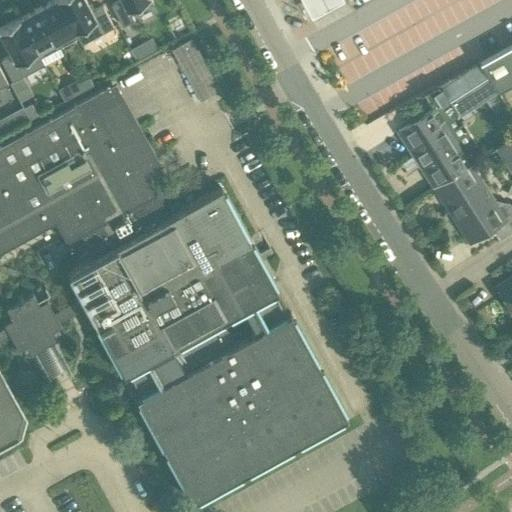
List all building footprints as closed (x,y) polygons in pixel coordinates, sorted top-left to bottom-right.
[(83,42),(60,0),(48,0),(38,6),(59,46),(78,36),(81,43),(83,42)] [(86,0),(60,0),(83,42),(114,25),(102,4),(92,10),(86,0)] [(116,0),(111,3),(122,24),(134,18),(131,13),(153,1),(152,0),(116,0)] [(38,6),(18,16),(43,63),(45,62),(41,55),(59,46),(38,6)] [(43,63),(18,16),(0,25),(0,31),(11,53),(1,59),(12,80),(43,63)] [(130,48),(136,58),(157,47),(151,36),(130,48)] [(220,89),(191,38),(171,49),(200,100),(220,89)] [(511,42),(503,48),(511,65),(511,42)] [(511,79),(511,65),(503,48),(480,61),(497,88),(511,79)] [(480,61),(443,84),(461,111),(497,88),(480,61)] [(78,81),(82,89),(93,83),(89,76),(78,81)] [(72,95),(82,89),(78,81),(68,87),(72,95)] [(0,243),(58,211),(69,230),(86,220),(102,249),(161,217),(140,179),(134,183),(130,171),(151,159),(110,84),(111,84),(110,82),(102,86),(77,100),(76,99),(74,103),(52,115),(51,113),(48,115),(49,116),(27,128),(26,127),(23,129),(24,130),(1,142),(1,141),(0,141),(0,243)] [(31,103),(23,107),(29,118),(37,114),(31,103)] [(434,185),(471,161),(435,106),(399,129),(434,185)] [(511,134),(496,145),(511,170),(511,134)] [(471,161),(434,185),(470,240),(492,225),(500,238),(511,230),(511,208),(504,213),(471,161)] [(6,325),(0,328),(0,439),(17,430),(17,431),(21,415),(12,398),(16,396),(1,370),(0,370),(0,340),(11,335),(18,348),(22,346),(24,351),(29,348),(31,352),(44,345),(58,337),(56,333),(60,331),(57,326),(61,324),(59,320),(87,306),(124,372),(125,372),(138,394),(136,395),(193,499),(347,414),(221,184),(161,217),(102,249),(67,269),(81,296),(54,310),(47,297),(38,302),(33,291),(29,293),(29,294),(10,305),(10,304),(6,306),(12,316),(4,321),(6,325)] [(511,273),(497,282),(511,305),(511,273)]
